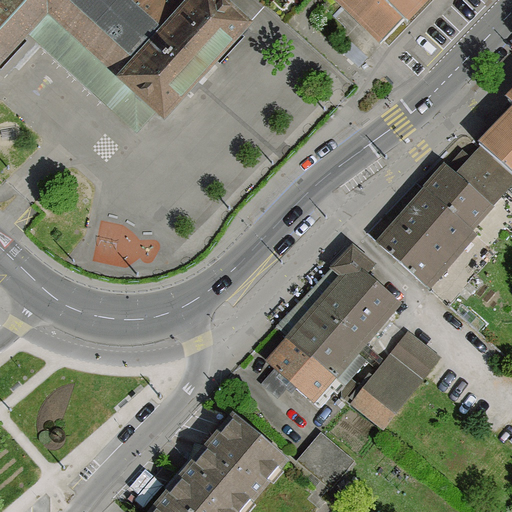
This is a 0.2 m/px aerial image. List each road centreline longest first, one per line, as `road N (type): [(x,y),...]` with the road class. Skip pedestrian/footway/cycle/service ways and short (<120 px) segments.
road 1 (tertiary): [(186,307),(317,184),(401,121),(511,12)]
road 2 (residential): [(76,511),(189,391),(203,360),(186,307)]
road 3 (unknown): [(246,0),(385,102)]
road 4 (tertiary): [(46,293),(121,319),(186,307)]
